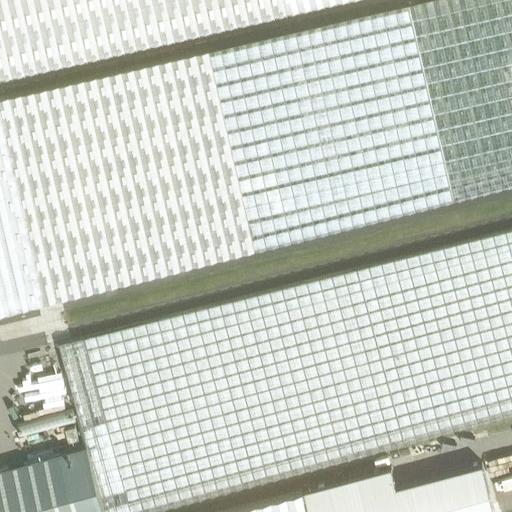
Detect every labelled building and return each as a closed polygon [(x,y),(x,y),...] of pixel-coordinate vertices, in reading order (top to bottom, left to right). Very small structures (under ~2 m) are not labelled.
[(0,0),(0,75),(324,0),(0,0)] [(511,0),(415,0),(0,95),(0,312),(29,305),(467,193),(511,181),(511,0)] [(58,343),(85,445),(102,511),(143,511),(511,411),(511,227),(432,248),(58,343)] [(78,439),(74,426),(63,429),(67,442),(78,439)] [(102,511),(85,445),(0,467),(0,511),(102,511)] [(391,466),(303,490),(308,511),(495,511),(483,463),(396,486),(391,466)] [(308,511),(303,490),(218,511),(308,511)]
